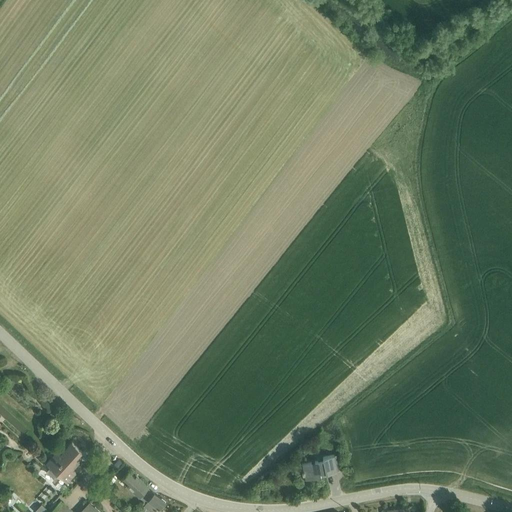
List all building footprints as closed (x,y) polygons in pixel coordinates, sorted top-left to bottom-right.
[(50,467),(45,473),(47,474),(48,474),(51,475),(51,476),(53,478),(53,479),(54,480),(54,481),(55,482),(60,476),(67,483),(76,473),(72,469),(79,461),(76,458),(82,451),(72,442),(61,453),(58,450),(46,463),(50,467)] [(334,454),(338,470),(344,469),(341,453),(334,454)] [(338,470),(334,454),(323,457),(323,459),(302,464),(303,471),(302,471),(302,474),(304,474),(305,479),(321,476),(320,472),(326,471),(326,473),(338,470)] [(147,501),(154,492),(149,488),(149,487),(136,476),(135,478),(128,472),(123,478),(129,483),(126,486),(139,498),(140,497),(143,500),(142,501),(143,502),(145,500),(147,501)] [(154,492),(147,501),(143,506),(144,507),(139,511),(147,511),(149,510),(151,511),(154,511),(158,508),(159,509),(165,501),(154,492)] [(21,511),(32,511),(17,497),(12,503),(21,511)] [(73,511),(61,500),(49,511),(73,511)] [(99,511),(89,502),(79,511),(99,511)] [(41,503),(34,511),(47,511),(49,510),(41,503)]
